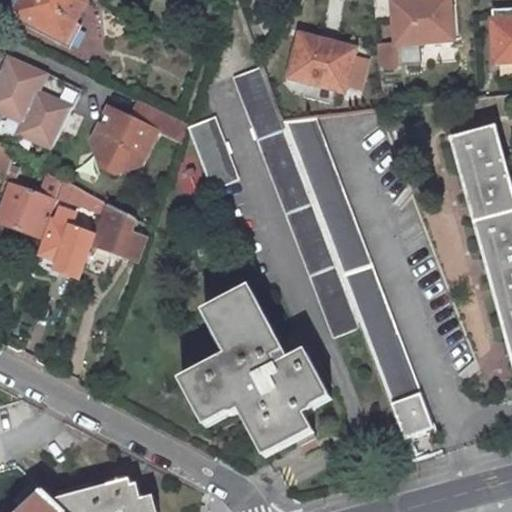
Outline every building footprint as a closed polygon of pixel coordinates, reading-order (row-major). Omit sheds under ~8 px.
[(19,0),(12,14),(62,40),(82,0),(19,0)] [(448,36),(446,1),(445,0),(388,0),(392,61),(413,59),(412,46),(411,39),(448,36)] [(446,1),(448,36),(411,39),(412,46),(456,43),(453,0),(446,1)] [(511,5),(495,5),(494,14),(505,13),(511,13),(511,5)] [(511,13),(505,13),(494,14),(494,57),(511,57),(511,13)] [(353,46),(302,29),(288,70),(339,86),(353,46)] [(0,73),(0,109),(20,119),(14,131),(49,148),(67,109),(32,93),(41,73),(8,57),(0,73)] [(359,327),(280,119),(260,65),(232,76),(329,338),(359,327)] [(94,139),(101,165),(116,173),(141,165),(157,132),(167,112),(141,100),(132,119),(129,117),(124,127),(116,122),(120,113),(110,108),(94,139)] [(0,130),(12,136),(14,131),(20,119),(0,109),(0,130)] [(157,132),(182,144),(188,127),(189,123),(167,112),(157,132)] [(124,127),(129,117),(120,113),(116,122),(124,127)] [(280,119),(392,416),(423,405),(417,390),(416,391),(313,115),(280,119)] [(214,116),(188,127),(213,189),(239,179),(214,116)] [(511,189),(496,128),(451,139),(511,373),(511,189)] [(0,169),(2,171),(4,167),(5,163),(10,150),(0,144),(0,169)] [(4,167),(2,171),(2,172),(9,175),(12,166),(5,163),(4,167)] [(102,199),(59,176),(55,189),(53,193),(53,194),(90,207),(99,210),(102,199)] [(38,195),(6,182),(0,195),(0,220),(38,235),(52,198),(53,194),(53,193),(55,189),(43,184),(40,195),(38,195)] [(73,212),(56,205),(51,219),(69,225),(73,212)] [(98,219),(82,265),(101,272),(104,264),(108,263),(113,260),(115,256),(117,252),(134,258),(141,237),(127,230),(132,217),(132,215),(115,206),(109,223),(98,219)] [(90,207),(87,217),(95,220),(99,210),(90,207)] [(69,225),(51,219),(37,260),(77,274),(91,233),(69,225)] [(281,364),(276,355),(285,350),(251,286),(211,307),(235,351),(182,380),(202,418),(236,400),(263,449),(293,432),(310,422),(301,405),(328,390),(307,350),(281,364)] [(400,436),(431,425),(423,405),(392,416),(400,436)] [(299,444),(317,434),(310,422),(293,432),(299,444)] [(128,481),(52,499),(65,511),(155,511),(151,498),(140,501),(135,486),(130,487),(128,481)] [(43,489),(21,511),(65,511),(52,499),(43,489)]
